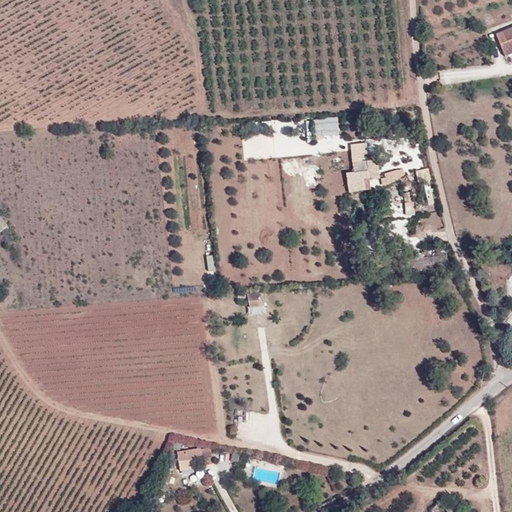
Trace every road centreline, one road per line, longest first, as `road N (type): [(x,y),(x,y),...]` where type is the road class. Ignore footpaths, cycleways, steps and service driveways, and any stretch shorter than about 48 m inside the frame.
road 1 (track): [(0,327),(38,390),(72,408),(365,475)]
road 2 (unclassified): [(412,0),(448,193),(506,378)]
road 3 (unclassified): [(506,378),(308,511)]
